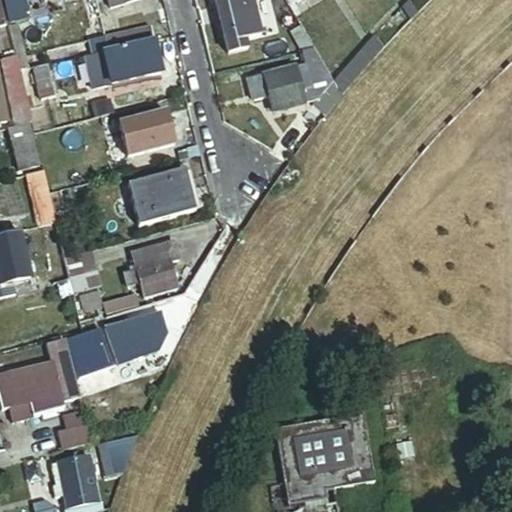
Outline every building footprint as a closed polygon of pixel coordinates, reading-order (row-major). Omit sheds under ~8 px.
[(5,0),(12,24),(27,21),(25,14),(29,13),(27,5),(25,0),(43,0),(44,1),(46,0),(5,0)] [(107,0),(110,10),(143,1),(142,0),(107,0)] [(236,0),(214,0),(228,57),(249,52),(247,41),(260,38),(251,0),(247,0),(237,2),(236,0)] [(405,8),(413,19),(419,14),(410,2),(405,8)] [(16,60),(18,65),(27,63),(18,26),(9,28),(16,60)] [(150,28),(105,39),(109,53),(154,43),(150,28)] [(303,29),(291,35),(302,55),(303,54),(316,51),(303,29)] [(109,53),(105,39),(86,43),(90,57),(109,53)] [(343,98),(383,51),(374,39),(334,83),(316,51),(303,54),(306,67),(247,81),(252,104),(269,100),(272,115),(315,105),(313,107),(326,117),(343,98)] [(154,43),(109,53),(90,57),(98,89),(161,75),(154,43)] [(30,126),(33,126),(27,105),(55,98),(48,67),(20,73),(18,65),(16,60),(0,64),(15,130),(30,126)] [(100,101),(104,118),(116,115),(112,98),(100,101)] [(167,114),(125,123),(133,156),(175,146),(167,114)] [(15,130),(10,131),(20,173),(40,169),(30,126),(15,130)] [(185,172),(129,187),(139,228),(196,214),(185,172)] [(56,225),(49,195),(44,175),(27,179),(39,230),(56,225)] [(0,193),(0,213),(16,210),(12,191),(0,193)] [(0,225),(0,239),(20,234),(16,222),(0,225)] [(70,283),(65,261),(56,225),(39,230),(53,288),(58,286),(70,283)] [(20,234),(0,239),(0,290),(32,282),(20,234)] [(175,243),(133,255),(137,272),(124,276),(128,290),(141,287),(145,300),(178,291),(171,265),(180,262),(175,243)] [(102,289),(93,253),(65,261),(70,283),(74,296),(102,289)] [(62,299),(74,296),(70,283),(58,286),(62,299)] [(121,325),(118,315),(102,319),(105,330),(114,364),(150,353),(146,341),(169,335),(162,313),(121,325)] [(112,369),(98,331),(67,342),(81,379),(112,369)] [(80,401),(65,343),(46,348),(51,365),(8,375),(8,371),(0,373),(0,395),(4,413),(10,412),(13,424),(65,411),(63,405),(80,401)] [(131,435),(141,432),(156,396),(127,398),(131,435)] [(124,412),(89,421),(94,441),(129,432),(124,412)] [(88,428),(84,414),(63,419),(66,433),(88,428)] [(363,417),(276,432),(289,508),(327,501),(326,493),(375,485),(363,417)] [(63,453),(92,445),(88,428),(66,433),(59,435),(63,453)] [(65,499),(67,511),(72,511),(99,507),(89,460),(59,466),(63,489),(54,491),(56,501),(65,499)]
